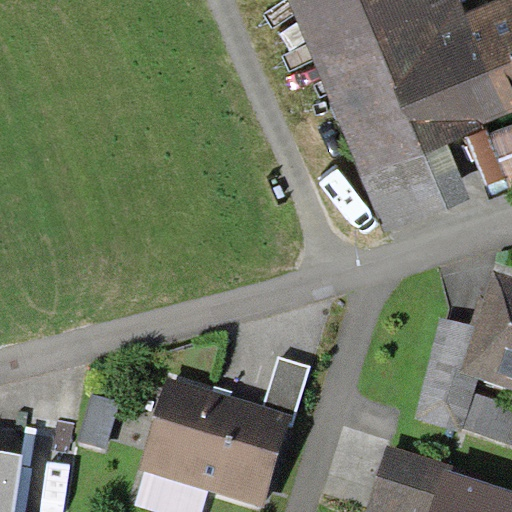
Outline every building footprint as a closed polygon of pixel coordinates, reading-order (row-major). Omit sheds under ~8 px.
[(299,0),(365,155),(357,158),(385,224),(471,188),(444,123),(511,94),(511,0),(507,0),(476,14),(469,0),(299,0)] [(480,332),(464,383),(477,387),(511,398),(511,285),(496,280),(480,332)] [(441,322),(414,421),(511,450),(511,408),(475,397),(477,387),(464,383),(480,332),(441,322)] [(280,362),(264,410),(295,420),(309,370),(280,362)] [(172,381),(143,471),(265,510),(295,420),(264,410),(172,381)] [(122,404),(93,395),(77,445),(105,454),(122,404)] [(369,511),(431,511),(444,473),(446,466),(391,447),(369,511)] [(14,511),(20,463),(0,460),(0,511),(14,511)] [(431,511),(511,511),(511,496),(444,473),(431,511)]
